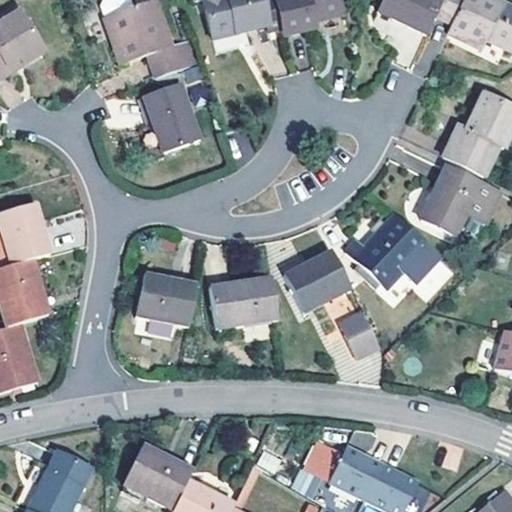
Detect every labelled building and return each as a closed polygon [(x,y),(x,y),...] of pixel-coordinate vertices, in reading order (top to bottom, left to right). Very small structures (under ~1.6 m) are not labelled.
[(148,59),(156,82),(199,66),(190,42),(172,49),(155,2),(133,10),(129,0),(104,0),(101,8),(105,20),(104,20),(121,69),(148,59)] [(212,0),(204,2),(214,40),(231,36),(230,31),(248,26),(262,22),(266,34),(279,31),(273,3),(260,6),(258,0),(212,0)] [(280,0),(273,2),(273,3),(279,31),(281,38),(313,29),(312,23),(340,16),(336,0),(280,0)] [(436,15),(442,2),(438,0),(382,0),(377,13),(426,35),(436,15)] [(442,0),(442,2),(436,15),(452,22),(446,33),(483,49),(488,39),(511,49),(511,7),(495,0),(442,0)] [(0,81),(10,75),(6,68),(18,60),(23,67),(43,55),(18,15),(0,25),(0,81)] [(231,36),(214,40),(217,55),(253,45),(248,26),(230,31),(231,36)] [(6,68),(10,75),(23,67),(18,60),(6,68)] [(197,144),(177,88),(143,101),(163,155),(197,144)] [(442,160),(480,178),(496,146),(501,149),(511,126),(511,111),(482,97),(465,132),(458,128),(442,160)] [(451,174),(444,171),(434,192),(441,195),(451,174)] [(441,195),(434,192),(420,221),(455,237),(464,215),(487,225),(499,196),(451,174),(441,195)] [(32,262),(51,256),(34,205),(0,216),(0,230),(12,267),(32,262)] [(426,247),(393,217),(385,225),(376,234),(364,247),(358,241),(346,254),(359,266),(370,276),(381,286),(385,290),(402,272),(426,247)] [(376,234),(385,225),(379,219),(370,228),(376,234)] [(426,247),(402,272),(415,284),(439,259),(426,247)] [(349,291),(331,254),(284,278),(302,314),(349,291)] [(12,267),(0,271),(0,303),(8,328),(20,324),(48,316),(32,262),(12,267)] [(355,270),(366,280),(370,276),(359,266),(355,270)] [(381,286),(370,276),(366,280),(377,290),(381,286)] [(187,328),(196,288),(144,278),(137,318),(187,328)] [(276,322),(270,280),(211,289),(216,330),(276,322)] [(355,360),(377,349),(362,318),(339,329),(355,360)] [(8,328),(0,330),(0,393),(38,382),(20,324),(8,328)] [(511,335),(504,333),(494,371),(511,376),(511,335)] [(352,429),(348,444),(372,451),(377,435),(352,429)] [(324,479),(339,452),(315,439),(301,466),(324,479)] [(256,465),(275,473),(281,459),(262,450),(256,465)] [(327,485),(363,503),(381,467),(344,450),(327,485)] [(120,489),(138,497),(169,511),(172,511),(185,487),(190,476),(137,451),(120,489)] [(27,511),(68,511),(90,470),(55,453),(27,511)] [(363,503),(382,511),(402,511),(416,485),(381,467),(363,503)] [(292,491),(316,497),(321,477),(296,471),(292,491)] [(358,511),(363,503),(327,485),(321,499),(348,511),(358,511)] [(231,511),(233,509),(185,487),(172,511),(231,511)] [(138,497),(120,489),(117,495),(135,504),(138,497)] [(479,511),(511,511),(511,505),(502,493),(479,511)] [(382,511),(363,503),(358,511),(382,511)]
